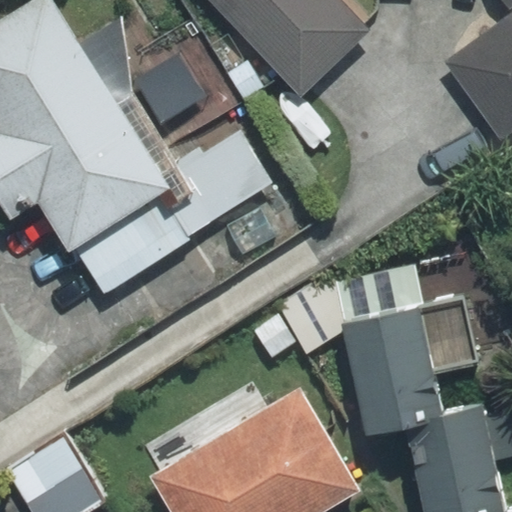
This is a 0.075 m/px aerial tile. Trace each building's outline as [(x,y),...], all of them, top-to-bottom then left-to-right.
[(53,196),(85,246),(115,292),(287,182),(251,126),(196,161),(184,143),(251,100),(198,19),(150,50),(129,16),(94,38),(69,0),(34,0),(0,22),(0,180),(23,215),(53,196)] [(219,0),(308,96),(385,26),(360,0),(219,0)] [(511,0),(506,0),(511,6),(511,8),(451,57),(511,135),(511,0)] [(287,197),(213,243),(228,268),(302,222),(287,197)] [(511,511),(511,457),(511,454),(511,453),(511,388),(462,400),(439,301),(355,320),(381,432),(416,424),(436,511),(511,511)] [(189,511),(330,511),(376,486),(312,379),(163,468),(189,511)] [(72,435),(17,469),(44,511),(98,511),(114,502),(72,435)]
